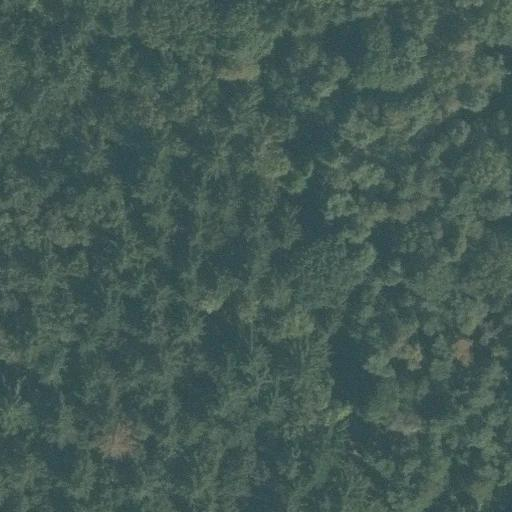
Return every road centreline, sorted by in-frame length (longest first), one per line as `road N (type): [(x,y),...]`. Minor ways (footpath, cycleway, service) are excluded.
road 1 (track): [(255,0),(377,511)]
road 2 (track): [(0,124),(385,0)]
